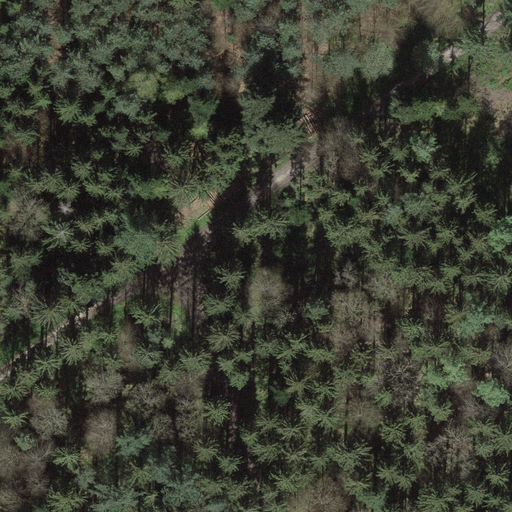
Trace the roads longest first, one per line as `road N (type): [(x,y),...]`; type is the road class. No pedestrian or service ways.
road 1 (track): [(0,393),(190,262),(511,9)]
road 2 (track): [(190,262),(267,511)]
